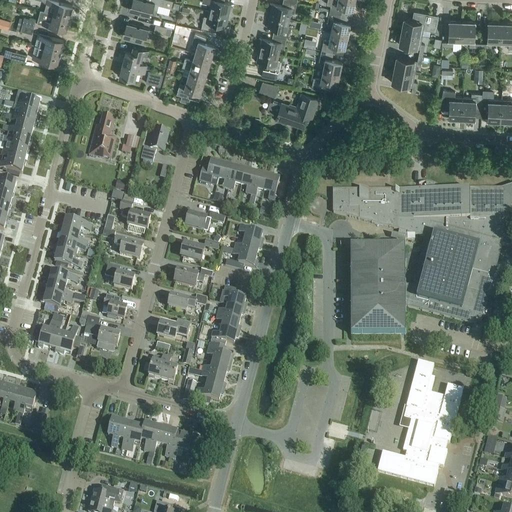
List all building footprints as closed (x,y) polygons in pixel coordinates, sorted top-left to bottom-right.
[(51,0),(47,0),(46,3),(44,11),(53,14),(70,18),(71,13),(70,13),(72,5),(51,0)] [(144,0),(132,0),(130,11),(149,16),(151,9),(157,10),(158,5),(170,8),(172,1),(167,0),(145,0),(146,0),(144,0)] [(209,11),(229,15),(231,4),(224,2),(224,0),(202,0),(202,3),(210,5),(209,11)] [(294,14),(297,3),(284,0),(283,0),(282,6),(272,4),(269,15),(289,19),(290,13),(294,14)] [(353,10),(354,0),(337,0),(337,2),(332,1),(329,12),(341,14),(342,8),(353,10)] [(188,15),(190,8),(182,6),(180,13),(188,15)] [(70,18),(53,14),(44,11),(40,10),(37,23),(66,30),(68,23),(69,23),(70,18)] [(226,27),(229,15),(209,11),(207,17),(204,17),(201,28),(214,31),(216,25),(226,27)] [(339,21),(341,14),(329,12),(327,23),(332,24),(331,32),(347,36),(350,23),(339,21)] [(414,12),(413,20),(404,19),(401,32),(422,36),(424,28),(435,31),(438,17),(414,12)] [(288,26),(289,19),(269,15),(267,27),(277,29),(276,35),(286,37),(289,38),(291,26),(288,26)] [(22,24),(34,27),(35,20),(24,17),(22,24)] [(448,42),(442,42),(441,46),(453,47),(453,43),(461,43),(462,22),(449,21),(448,42)] [(475,22),(462,22),(461,43),(469,43),(469,47),(480,48),(481,43),(474,43),(475,22)] [(150,36),(152,30),(146,28),(127,23),(123,37),(143,42),(144,35),(150,36)] [(501,23),(488,23),(487,44),(481,43),(480,48),(492,48),(492,44),(500,44),(501,23)] [(511,23),(501,23),(500,44),(508,45),(508,49),(511,48),(511,23)] [(32,34),(34,27),(22,24),(20,31),(32,34)] [(169,36),(171,29),(155,25),(154,32),(169,36)] [(195,53),(211,58),(215,46),(205,43),(207,36),(195,32),(192,43),(197,45),(195,53)] [(345,48),(347,36),(331,32),(329,41),(323,40),(321,51),(333,53),(334,46),(345,48)] [(401,32),(399,44),(419,49),(418,55),(423,55),(425,44),(421,44),(422,36),(401,32)] [(35,46),(61,53),(62,48),(61,48),(63,40),(38,34),(35,46)] [(261,38),(259,50),(265,51),(279,54),(280,48),(284,48),(286,37),(276,35),(273,34),(272,40),(261,38)] [(60,58),(61,53),(35,46),(32,58),(57,65),(59,57),(60,58)] [(122,63),(146,69),(147,65),(141,64),(143,56),(147,57),(148,51),(133,47),(131,52),(124,50),(122,56),(124,56),(122,63)] [(265,51),(259,50),(256,61),(266,63),(265,69),(263,69),(261,76),(276,79),(277,72),(278,72),(281,61),(277,60),(279,54),(265,51)] [(331,60),(333,53),(321,51),(319,61),(324,63),(322,71),(339,75),(342,62),(331,60)] [(25,62),(26,55),(15,52),(13,59),(25,62)] [(207,70),(211,58),(195,53),(192,61),(185,58),(183,63),(207,70)] [(396,57),(394,70),(415,74),(416,66),(420,67),(423,55),(418,55),(417,61),(396,57)] [(173,73),(176,61),(170,59),(166,71),(173,73)] [(144,73),(146,69),(122,63),(119,76),(135,80),(137,71),(144,73)] [(204,82),(207,70),(183,63),(182,67),(184,68),(182,76),(187,77),(204,82)] [(439,65),(432,64),(430,75),(437,77),(439,65)] [(412,87),(411,93),(415,94),(417,83),(413,82),(415,74),(394,70),(391,83),(412,87)] [(451,70),(448,70),(448,74),(441,74),(441,77),(451,78),(451,70)] [(160,87),(163,74),(149,71),(146,83),(160,87)] [(336,87),(339,75),(322,71),(321,79),(313,78),(311,89),(325,92),(326,85),(336,87)] [(200,94),(204,82),(187,77),(185,85),(180,84),(176,95),(181,96),(180,101),(189,104),(190,99),(188,98),(190,91),(200,94)] [(274,97),(279,85),(262,81),(259,92),(274,97)] [(461,118),(462,98),(463,97),(454,96),(455,91),(443,89),(440,108),(449,108),(448,117),(449,118),(461,118)] [(20,112),(37,116),(40,104),(30,102),(32,95),(18,92),(14,105),(5,103),(3,108),(20,112)] [(311,118),(316,103),(318,99),(301,93),(296,107),(289,105),(289,106),(281,103),(281,104),(279,104),(279,102),(273,100),(272,102),(270,101),(267,110),(269,111),(269,113),(277,116),(275,120),(286,124),(286,122),(301,127),(303,121),(308,123),(310,117),(311,118)] [(462,98),(461,118),(474,119),(475,109),(481,109),(482,98),(482,94),(471,93),(471,97),(463,97),(462,98)] [(493,95),(482,94),(482,98),(488,99),(487,120),(500,120),(501,99),(493,99),(493,95)] [(510,100),(501,99),(500,120),(511,121),(511,95),(510,96),(510,100)] [(34,128),(37,116),(20,112),(19,119),(6,115),(4,120),(10,122),(17,124),(34,128)] [(110,138),(114,123),(111,122),(112,119),(103,116),(100,128),(96,127),(88,156),(103,160),(104,158),(111,160),(116,140),(110,138)] [(31,139),(34,128),(17,124),(16,130),(8,129),(9,128),(3,127),(2,132),(8,134),(31,139)] [(164,153),(169,134),(155,130),(150,150),(144,148),(140,161),(153,164),(156,151),(164,153)] [(28,151),(31,139),(8,134),(7,139),(0,137),(0,144),(4,145),(11,147),(28,151)] [(137,152),(140,140),(128,137),(125,148),(131,150),(137,152)] [(25,163),(28,151),(11,147),(4,145),(1,157),(3,157),(8,159),(25,163)] [(0,169),(21,175),(25,163),(8,159),(3,157),(1,164),(0,163),(0,169)] [(219,181),(223,163),(218,162),(218,164),(211,162),(209,170),(203,168),(199,183),(217,188),(219,181)] [(228,190),(234,168),(228,167),(228,164),(223,163),(219,181),(225,183),(223,189),(228,190)] [(163,178),(170,179),(173,167),(166,166),(163,178)] [(241,187),(246,169),(241,167),(240,170),(234,168),(228,190),(233,192),(235,185),(241,187)] [(250,200),(256,174),(250,173),(251,170),(246,169),(241,187),(247,189),(245,199),(250,200)] [(264,193),(268,175),(263,173),(263,176),(256,174),(250,200),(248,205),(254,206),(257,191),(264,193)] [(0,192),(13,196),(16,184),(10,182),(11,179),(0,175),(0,192)] [(268,175),(264,193),(270,194),(268,201),(273,202),(279,180),(273,179),(273,176),(268,175)] [(130,185),(118,182),(116,190),(128,193),(130,185)] [(435,185),(431,184),(427,183),(423,184),(419,186),(420,186),(423,184),(426,184),(426,191),(400,191),(395,190),(395,191),(369,191),(359,188),(359,191),(333,191),(333,213),(327,211),(327,212),(399,232),(395,248),(350,248),(351,337),(405,337),(405,308),(472,326),(473,320),(481,322),(488,297),(494,298),(498,282),(492,281),(501,248),(499,247),(500,242),(502,243),(505,232),(506,232),(506,228),(507,224),(502,224),(502,220),(508,220),(511,206),(511,187),(501,190),(434,190),(434,185),(435,185)] [(0,204),(10,207),(13,196),(0,192),(0,204)] [(223,197),(215,195),(213,203),(221,205),(223,197)] [(147,232),(150,218),(130,213),(132,205),(121,203),(119,211),(123,212),(122,218),(129,220),(127,227),(129,227),(127,232),(143,236),(145,231),(147,232)] [(0,217),(7,219),(10,207),(0,204),(0,217)] [(271,211),(261,208),(259,215),(270,217),(271,211)] [(189,215),(185,228),(203,233),(207,234),(210,222),(208,221),(209,220),(207,220),(189,215)] [(209,220),(208,221),(210,222),(223,225),(225,218),(210,215),(209,220)] [(104,231),(111,232),(115,219),(106,217),(103,226),(105,227),(104,231)] [(60,230),(79,235),(81,230),(90,232),(92,227),(65,220),(64,227),(61,226),(60,230)] [(244,242),(262,246),(263,241),(261,241),(263,234),(240,229),(239,234),(246,236),(244,242)] [(78,241),(79,235),(60,230),(58,236),(61,237),(60,242),(86,248),(87,243),(78,241)] [(111,232),(104,231),(104,230),(102,238),(113,241),(115,233),(111,232)] [(123,242),(116,240),(114,246),(121,248),(120,255),(140,260),(143,247),(123,242)] [(85,253),(86,248),(60,242),(58,248),(55,247),(54,251),(74,256),(75,251),(85,253)] [(218,252),(220,246),(206,242),(204,249),(218,252)] [(261,251),(262,246),(244,242),(243,248),(236,246),(235,251),(257,257),(258,251),(261,251)] [(201,263),(204,251),(184,245),(181,258),(201,263)] [(72,262),(74,256),(54,251),(53,255),(56,256),(54,263),(80,270),(82,264),(72,262)] [(255,263),(257,257),(235,251),(233,256),(240,258),(238,264),(227,261),(226,267),(243,272),(244,266),(256,269),(257,264),(255,263)] [(131,292),(135,279),(119,275),(120,269),(108,266),(105,278),(115,280),(113,288),(131,292)] [(211,279),(213,272),(201,269),(200,276),(177,271),(175,279),(177,280),(175,284),(195,290),(196,283),(203,285),(205,278),(211,279)] [(46,282),(66,288),(67,282),(77,284),(78,279),(52,272),(50,279),(47,278),(46,282)] [(64,293),(66,288),(46,282),(45,287),(48,288),(46,294),(72,301),(74,296),(64,293)] [(243,299),(244,293),(225,288),(222,299),(229,300),(227,307),(245,312),(246,307),(244,306),(246,299),(243,299)] [(99,292),(92,291),(90,300),(96,302),(99,292)] [(71,306),(72,301),(46,294),(45,300),(42,299),(40,304),(47,306),(60,309),(62,303),(71,306)] [(195,303),(189,302),(189,301),(171,296),(168,308),(186,313),(187,309),(193,311),(195,305),(205,308),(207,299),(196,297),(195,303)] [(124,321),(127,309),(120,307),(121,301),(106,297),(104,308),(109,309),(107,319),(116,321),(116,319),(124,321)] [(59,315),(60,309),(47,306),(45,311),(59,315)] [(244,317),(245,312),(227,307),(225,313),(219,311),(217,316),(240,322),(241,316),(244,317)] [(238,328),(240,322),(217,316),(216,321),(223,323),(221,329),(239,334),(241,329),(238,328)] [(57,323),(50,349),(56,351),(55,354),(59,355),(65,336),(59,334),(62,325),(63,325),(63,322),(62,322),(63,319),(59,317),(57,323)] [(87,322),(83,338),(91,341),(92,338),(99,340),(98,344),(96,349),(113,354),(114,349),(117,349),(120,336),(101,331),(100,328),(99,326),(100,321),(88,318),(87,322)] [(36,335),(34,344),(39,345),(38,349),(42,351),(43,348),(50,349),(57,323),(52,322),(49,331),(44,330),(38,328),(36,335)] [(195,329),(190,327),(190,326),(178,323),(176,328),(160,324),(157,338),(175,342),(177,335),(187,338),(188,333),(193,335),(195,329)] [(65,336),(59,355),(63,357),(64,354),(71,355),(78,329),(73,328),(70,337),(65,336)] [(238,339),(239,334),(221,329),(219,336),(213,334),(210,344),(225,348),(226,343),(234,345),(235,338),(238,339)] [(168,354),(170,347),(157,344),(155,351),(168,354)] [(212,364),(230,369),(232,364),(229,363),(231,357),(224,355),(225,350),(210,346),(207,356),(214,358),(212,364)] [(189,367),(193,353),(185,352),(181,365),(189,367)] [(161,381),(167,358),(163,357),(162,360),(154,357),(151,367),(146,365),(144,373),(149,374),(148,380),(153,381),(153,379),(161,381)] [(167,358),(161,381),(168,383),(168,385),(173,386),(178,369),(169,367),(171,359),(167,358)] [(434,367),(418,363),(403,420),(411,422),(403,452),(407,454),(405,460),(382,454),(377,474),(434,489),(439,468),(443,469),(447,453),(445,453),(447,444),(449,445),(463,391),(448,387),(445,399),(430,395),(434,380),(431,379),(434,367)] [(229,374),(230,369),(212,364),(210,370),(204,369),(203,374),(225,379),(226,373),(229,374)] [(223,386),(225,379),(203,374),(201,379),(208,380),(206,387),(224,391),(226,386),(223,386)] [(191,404),(196,384),(188,382),(182,402),(191,404)] [(8,404),(13,388),(1,384),(0,388),(0,401),(4,402),(2,410),(1,409),(0,414),(0,415),(5,417),(7,411),(9,404),(8,404)] [(223,396),(224,391),(206,387),(205,393),(198,391),(197,396),(219,402),(220,396),(223,396)] [(18,414),(25,391),(13,388),(8,404),(9,404),(15,406),(13,413),(18,414)] [(25,391),(18,414),(15,426),(20,428),(25,408),(32,410),(37,393),(32,392),(31,393),(25,391)] [(503,423),(506,412),(493,409),(491,420),(503,423)] [(42,434),(48,411),(43,410),(41,416),(36,415),(32,431),(42,434)] [(117,449),(119,440),(123,423),(117,422),(117,419),(113,417),(108,437),(114,439),(111,448),(117,449)] [(127,452),(133,426),(127,424),(128,421),(123,420),(123,423),(119,440),(124,441),(122,451),(127,452)] [(149,454),(155,428),(149,426),(150,423),(145,422),(144,426),(145,426),(141,442),(146,443),(144,452),(149,454)] [(145,426),(144,426),(140,425),(140,428),(133,426),(127,452),(132,453),(134,444),(140,445),(141,442),(145,426)] [(162,447),(167,427),(163,426),(162,429),(155,428),(149,454),(154,455),(156,446),(162,447)] [(170,459),(177,433),(170,432),(171,429),(167,427),(162,447),(167,448),(165,458),(170,459)] [(183,452),(188,433),(184,432),(183,435),(177,433),(170,459),(175,460),(177,451),(183,452)] [(188,433),(183,452),(189,454),(186,463),(197,466),(199,461),(200,462),(205,443),(197,441),(198,438),(192,437),(192,434),(188,433)] [(490,437),(486,453),(495,455),(499,440),(490,437)] [(511,474),(511,462),(511,463),(510,469),(502,467),(501,472),(508,474),(511,474)] [(511,487),(511,474),(508,474),(506,481),(499,479),(498,484),(505,486),(511,487)] [(511,500),(511,487),(505,486),(503,493),(496,491),(495,496),(511,500)] [(91,503),(108,507),(113,509),(114,503),(120,505),(123,493),(102,488),(101,494),(94,492),(91,503)] [(460,501),(461,495),(445,491),(443,496),(460,501)] [(107,511),(108,507),(91,503),(89,511),(107,511)] [(171,511),(173,507),(157,503),(154,511),(171,511)]
